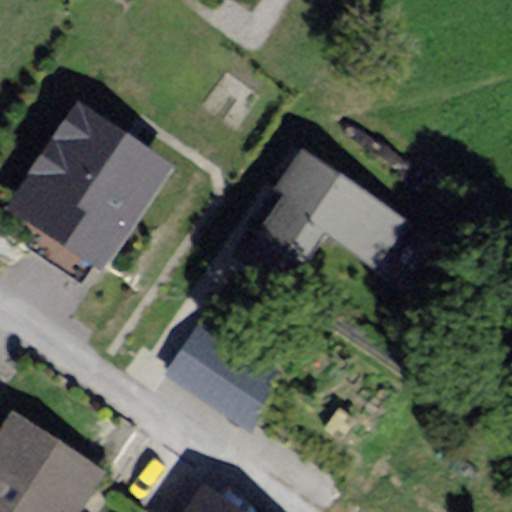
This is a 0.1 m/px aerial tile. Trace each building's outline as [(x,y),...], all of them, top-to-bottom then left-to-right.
[(178,173),(84,108),(12,212),(106,276),(178,173)] [(423,226),(303,150),(229,266),(297,310),(333,253),(384,286),(423,226)] [(284,384),(197,325),(164,374),(251,433),(284,384)] [(511,367),(497,388),(511,398),(511,336),(498,357),(511,367)] [(95,511),(115,483),(16,418),(0,441),(0,511),(95,511)] [(244,511),(207,486),(189,511),(244,511)]
